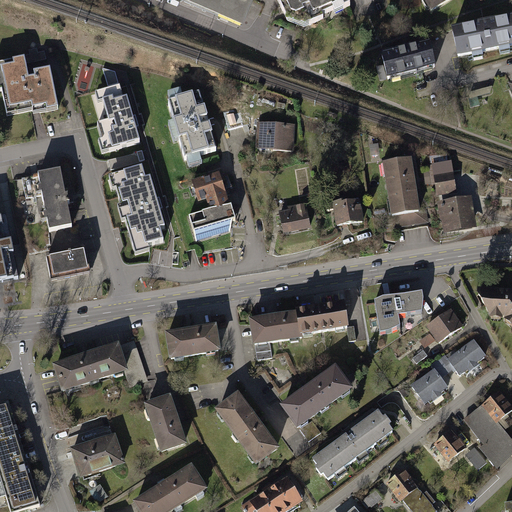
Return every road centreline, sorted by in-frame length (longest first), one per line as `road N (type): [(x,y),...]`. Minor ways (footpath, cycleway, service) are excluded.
road 1 (secondary): [(228,293),(511,249)]
road 2 (residential): [(234,137),(256,265),(118,275)]
road 3 (residential): [(322,511),(489,377),(511,377)]
road 4 (residential): [(118,275),(77,144),(0,154)]
road 5 (residential): [(228,293),(248,383),(301,449)]
road 6 (residential): [(64,511),(23,383)]
